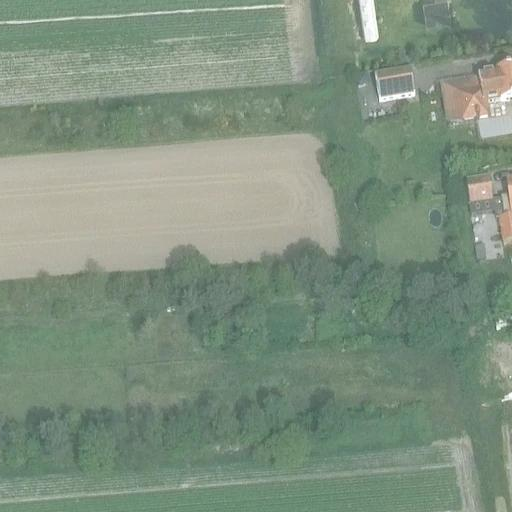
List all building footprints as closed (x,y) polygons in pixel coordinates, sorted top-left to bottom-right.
[(479,75),(482,92),(459,96),(463,120),(487,116),(485,104),(501,101),(501,102),(511,100),(511,68),(496,72),(479,75)] [(376,78),(374,78),(378,103),(413,97),(408,73),(376,78)] [(366,78),(357,79),(358,89),(367,87),(366,78)] [(465,181),(469,205),(492,202),(489,177),(465,181)] [(499,219),(503,245),(511,243),(511,183),(507,184),(509,199),(501,200),(504,218),(499,219)] [(483,247),(474,248),(476,262),(484,261),(483,247)] [(453,301),(453,310),(463,310),(464,302),(453,301)] [(511,319),(495,320),(496,332),(511,331),(511,319)]
